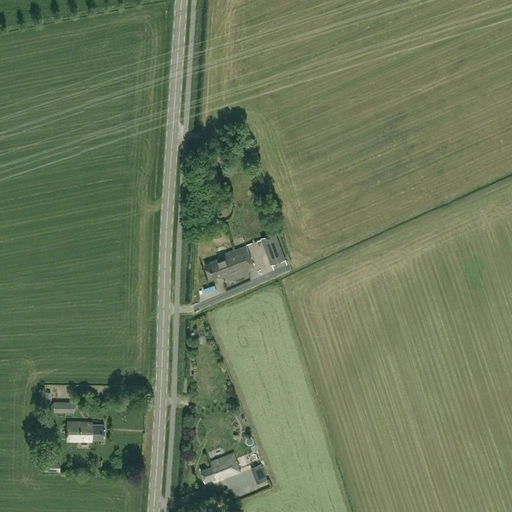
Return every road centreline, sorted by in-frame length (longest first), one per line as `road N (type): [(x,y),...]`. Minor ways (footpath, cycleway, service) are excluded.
road 1 (tertiary): [(153,511),(182,0)]
road 2 (track): [(269,277),(511,168)]
